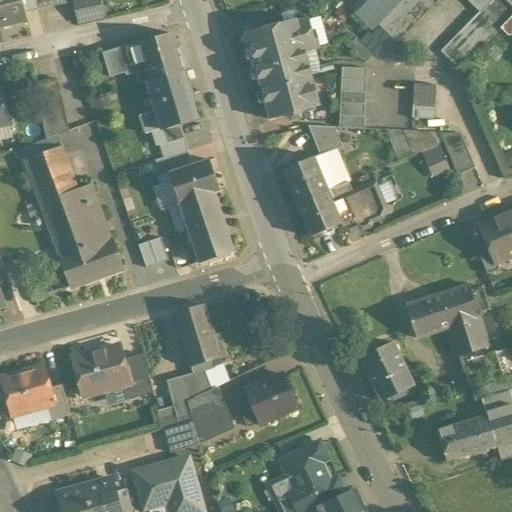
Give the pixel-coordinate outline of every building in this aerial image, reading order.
[(0,0),(0,27),(28,21),(26,13),(23,0),(0,0)] [(23,0),(26,13),(38,10),(35,0),(23,0)] [(65,0),(35,0),(38,10),(67,4),(65,0)] [(99,0),(73,0),(79,24),(104,19),(99,0)] [(359,0),(351,8),(390,47),(437,0),(359,0)] [(297,21),(259,31),(252,26),(243,42),(250,46),(254,61),(257,60),(259,67),(256,68),(262,89),(312,76),(306,52),(320,49),(316,32),(313,32),(309,19),(298,22),(297,21)] [(443,30),(430,42),(439,52),(452,39),(443,30)] [(172,34),(141,43),(153,82),(183,72),(172,34)] [(141,43),(103,54),(111,78),(126,73),(127,76),(136,73),(140,85),(148,82),(149,83),(153,82),(141,43)] [(367,69),(343,68),(342,80),(366,81),(367,69)] [(153,82),(149,83),(158,112),(163,131),(180,126),(198,120),(183,72),(153,82)] [(312,76),(262,89),(270,120),(287,116),(287,118),(303,114),(302,112),(321,107),(312,76)] [(58,80),(34,85),(40,111),(43,122),(46,138),(47,141),(52,138),(70,131),(58,80)] [(366,81),(342,80),(341,92),(365,93),(366,81)] [(416,83),(416,117),(437,118),(437,84),(416,83)] [(3,91),(0,91),(0,126),(11,124),(3,91)] [(365,93),(341,92),(341,104),(365,105),(365,93)] [(365,105),(341,104),(340,116),(364,117),(365,105)] [(158,112),(142,117),(148,136),(163,131),(158,112)] [(364,117),(340,116),(340,128),(364,129),(364,117)] [(43,122),(28,126),(32,141),(46,138),(43,122)] [(11,124),(0,126),(0,143),(14,140),(11,124)] [(180,126),(163,131),(167,144),(184,138),(180,126)] [(336,128),(309,127),(320,156),(321,157),(336,151),(343,148),(336,128)] [(474,170),(468,130),(445,133),(447,145),(428,148),(432,176),(474,170)] [(47,141),(19,151),(21,156),(51,145),(53,144),(54,143),(52,138),(47,141)] [(167,144),(161,146),(165,158),(189,151),(184,138),(167,144)] [(63,147),(25,160),(61,259),(99,245),(79,190),(63,147)] [(189,151),(165,158),(170,174),(194,166),(189,151)] [(350,183),(336,151),(321,157),(320,156),(315,158),(329,192),(330,191),(350,183)] [(165,158),(156,161),(162,177),(170,174),(165,158)] [(315,158),(283,171),(298,205),(329,192),(315,158)] [(194,166),(170,174),(174,184),(179,201),(180,204),(215,193),(221,191),(211,161),(194,166)] [(350,183),(330,191),(334,203),(354,194),(350,183)] [(174,184),(150,192),(156,209),(167,205),(179,201),(174,184)] [(92,185),(79,190),(99,245),(112,240),(92,185)] [(334,203),(343,225),(350,222),(354,230),(359,228),(363,230),(370,226),(372,223),(382,218),(386,210),(376,185),(354,194),(334,203)] [(329,192),(298,205),(312,238),(343,225),(334,203),(330,191),(329,192)] [(215,193),(180,204),(188,229),(200,264),(235,253),(215,193)] [(179,201),(167,205),(176,233),(188,229),(180,204),(179,201)] [(511,230),(505,215),(480,226),(496,265),(511,257),(511,230)] [(162,238),(139,246),(147,269),(169,261),(162,238)] [(99,245),(61,259),(72,288),(124,269),(114,239),(112,240),(99,245)] [(47,281),(28,288),(33,302),(52,295),(47,281)] [(483,282),(408,304),(417,334),(491,313),(483,282)] [(214,308),(185,316),(199,370),(230,361),(225,339),(223,339),(214,308)] [(398,344),(367,358),(387,400),(421,383),(398,344)] [(121,347),(74,360),(84,397),(133,384),(129,369),(127,370),(121,347)] [(45,368),(2,379),(12,415),(55,404),(45,368)] [(293,378),(256,392),(269,427),(308,412),(293,378)] [(492,418),(442,432),(451,462),(511,443),(511,405),(490,412),(492,418)] [(289,494),(295,511),(377,511),(366,487),(356,493),(349,473),(340,478),(333,460),(339,456),(332,439),(293,456),(307,487),(289,494)] [(210,511),(199,459),(141,477),(148,511),(160,511),(183,505),(184,511),(210,511)] [(121,511),(113,480),(85,487),(92,511),(121,511)] [(295,511),(289,494),(274,486),(247,499),(253,511),(295,511)] [(92,511),(85,487),(58,494),(63,511),(92,511)]
